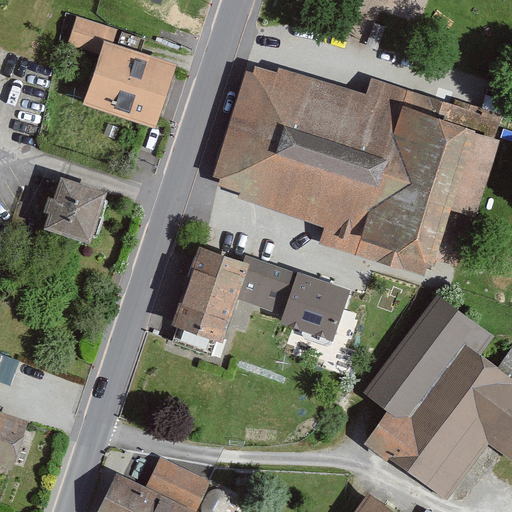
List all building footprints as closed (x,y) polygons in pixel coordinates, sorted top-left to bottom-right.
[(76,111),(151,135),(171,70),(110,50),(116,32),(75,19),(66,49),(93,58),(76,111)] [(319,248),(421,280),(426,261),(455,270),(501,121),(368,80),(362,99),(274,71),(272,79),(252,72),(250,80),(242,78),(208,179),(218,182),(216,189),(236,195),(234,203),(324,232),(319,248)] [(97,189),(53,173),(34,226),(79,241),(97,189)] [(194,250),(165,332),(217,350),(234,302),(333,336),(347,295),(244,259),(242,267),(194,250)] [(511,352),(430,298),(361,402),(383,417),(364,445),(450,501),(484,449),(511,467),(511,352)] [(0,417),(0,474),(8,478),(26,426),(0,417)] [(119,468),(99,511),(197,511),(213,476),(161,454),(149,481),(119,468)] [(203,511),(222,511),(230,491),(210,484),(200,511),(203,511)] [(385,511),(362,498),(352,511),(385,511)]
